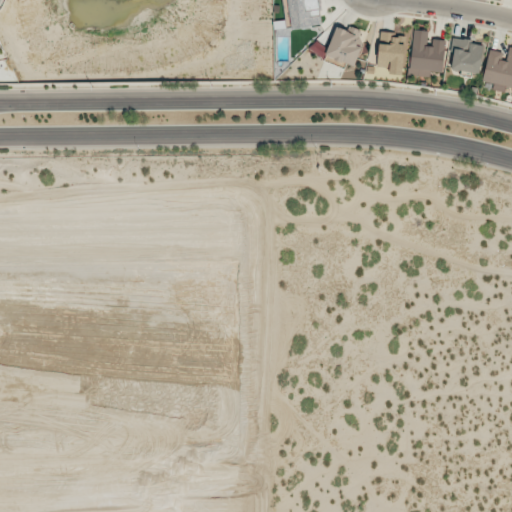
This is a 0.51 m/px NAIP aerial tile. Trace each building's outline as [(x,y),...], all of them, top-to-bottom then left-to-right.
[(320,24),(318,0),(284,0),(287,27),(320,24)] [(362,45),(357,43),(361,31),(348,25),(346,30),(336,27),(325,56),(354,67),(362,45)] [(443,72),(446,40),(429,38),(430,31),(413,29),(410,68),(443,72)] [(403,75),(404,37),(390,36),(390,32),(379,31),(377,67),(389,67),(388,74),(403,75)] [(471,39),(453,38),(451,71),(480,72),(482,45),(471,44),(471,39)] [(511,46),(509,46),(506,60),(501,59),(503,52),(489,49),(482,81),(493,83),(492,90),(504,92),(505,86),(511,87),(511,46)]
